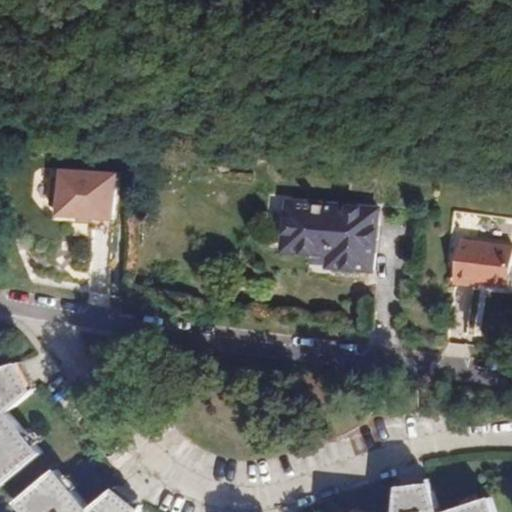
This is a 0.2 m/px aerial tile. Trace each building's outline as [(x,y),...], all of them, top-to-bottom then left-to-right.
[(92,214),(91,220),(91,224),(111,226),(116,173),(61,169),(60,174),(53,177),(51,202),(58,205),(57,211),(78,213),(92,214)] [(332,247),(331,255),(330,266),(375,271),(381,208),(289,199),(284,250),(315,253),(316,246),(332,247)] [(511,245),(463,239),(457,283),(511,288),(511,282),(511,245)] [(315,253),(331,255),(332,247),(316,246),(315,253)] [(0,477),(7,486),(47,452),(12,412),(37,391),(21,361),(0,367),(0,477)] [(398,393),(399,412),(420,411),(418,391),(398,393)] [(59,468),(20,501),(28,511),(142,511),(145,508),(118,487),(93,508),(59,468)] [(444,511),(443,511),(433,481),(399,485),(397,511),(498,511),(493,496),(444,511)]
